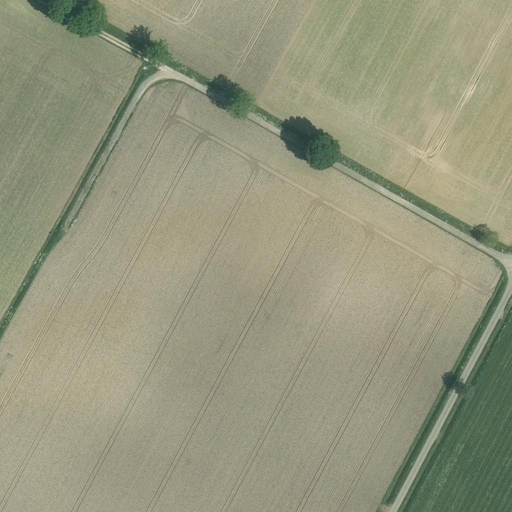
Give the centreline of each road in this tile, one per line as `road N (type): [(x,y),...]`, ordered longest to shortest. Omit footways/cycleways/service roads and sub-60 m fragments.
road 1 (track): [(72,220),(145,88),(173,74),(511,262)]
road 2 (track): [(511,283),(391,511)]
road 3 (track): [(43,0),(173,74)]
